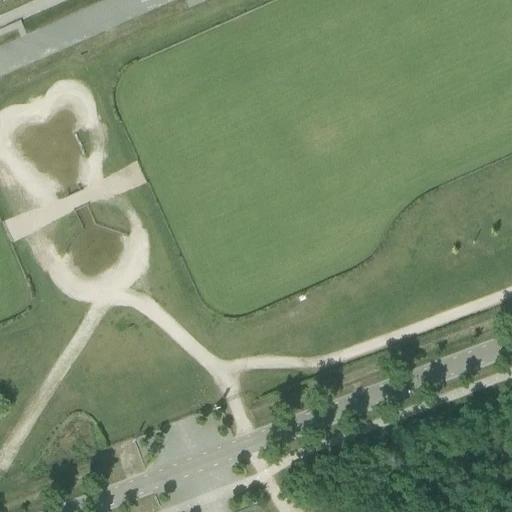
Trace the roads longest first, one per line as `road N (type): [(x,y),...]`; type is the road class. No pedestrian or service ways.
road 1 (track): [(511,292),(315,367),(276,360),(222,370),(146,308),(111,297),(0,460)]
road 2 (tertiary): [(70,511),(511,341)]
road 3 (track): [(55,266),(76,290),(96,291),(129,267),(135,236)]
